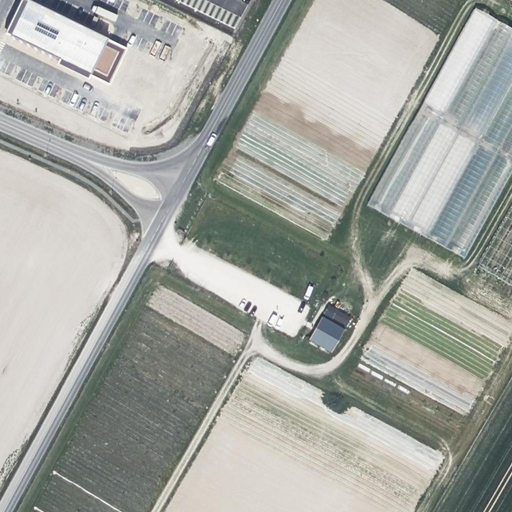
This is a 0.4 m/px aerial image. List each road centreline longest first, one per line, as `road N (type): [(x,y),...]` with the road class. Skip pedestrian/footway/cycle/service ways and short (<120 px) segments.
road 1 (tertiary): [(2,511),(172,199)]
road 2 (tertiary): [(172,199),(281,0)]
road 3 (unclassified): [(0,121),(172,199)]
